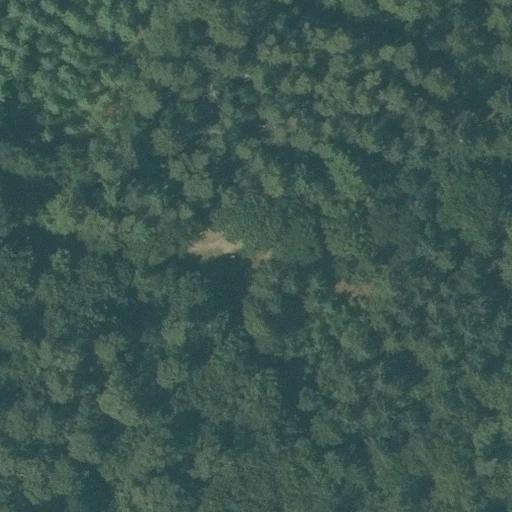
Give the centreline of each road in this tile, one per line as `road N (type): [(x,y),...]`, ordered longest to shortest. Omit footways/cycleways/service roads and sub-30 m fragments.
road 1 (track): [(0,236),(104,261),(205,256),(460,172),(511,165)]
road 2 (track): [(356,511),(220,313),(205,256)]
